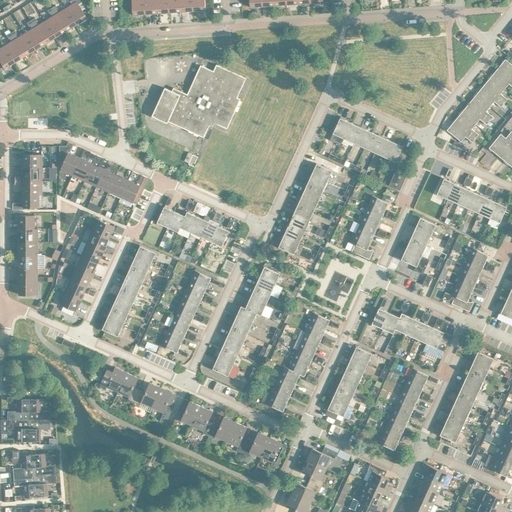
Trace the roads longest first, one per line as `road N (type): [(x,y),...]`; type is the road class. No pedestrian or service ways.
road 1 (residential): [(427,138),(329,94),(268,222),(259,224)]
road 2 (residential): [(81,334),(131,230),(139,231),(166,180)]
road 3 (residential): [(259,224),(182,379)]
road 4 (residential): [(304,425),(371,278)]
road 5 (residential): [(3,295),(4,134)]
road 6 (residential): [(371,278),(426,149)]
road 7 (residential): [(420,447),(461,319)]
road 8 (residential): [(300,437),(182,379)]
road 9 (residential): [(4,134),(73,137),(129,163)]
road 10 (residential): [(129,163),(109,35)]
road 11 (residential): [(109,35),(71,46),(2,91)]
